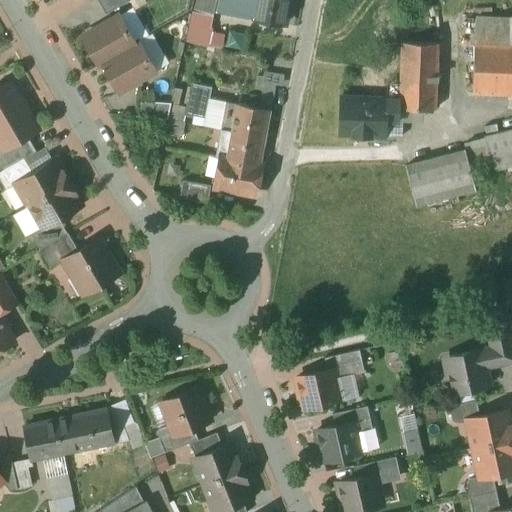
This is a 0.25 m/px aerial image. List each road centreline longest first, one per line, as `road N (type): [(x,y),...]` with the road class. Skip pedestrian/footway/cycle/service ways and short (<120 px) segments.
road 1 (residential): [(315,0),(274,202),(232,259)]
road 2 (residential): [(36,35),(135,200),(189,251)]
road 3 (residential): [(226,298),(302,511)]
road 4 (residential): [(0,402),(183,293)]
